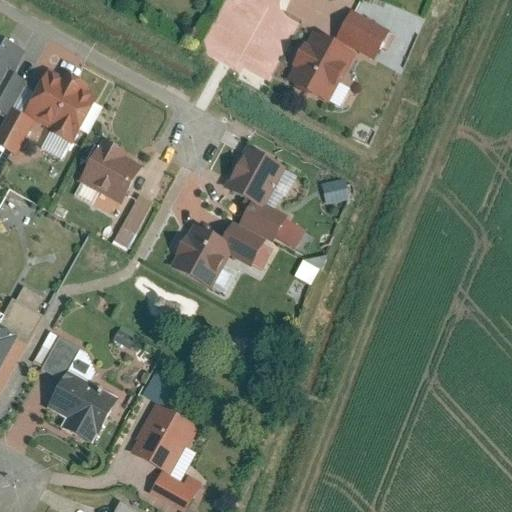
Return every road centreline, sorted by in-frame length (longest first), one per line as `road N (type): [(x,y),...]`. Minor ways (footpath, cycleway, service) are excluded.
road 1 (track): [(284,511),(493,0)]
road 2 (residential): [(0,6),(198,122),(202,147)]
